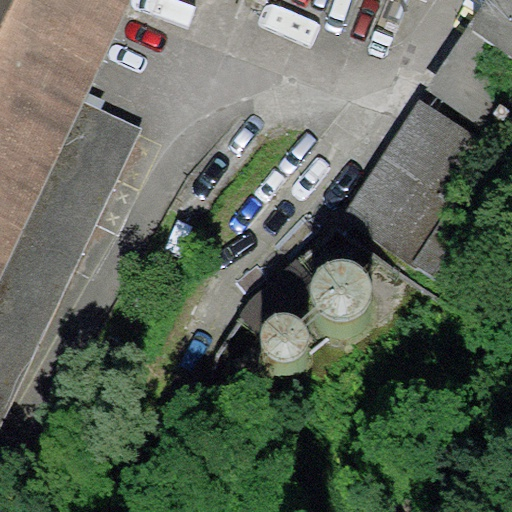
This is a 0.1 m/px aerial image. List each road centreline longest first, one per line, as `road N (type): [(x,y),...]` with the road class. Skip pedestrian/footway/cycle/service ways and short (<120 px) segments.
road 1 (track): [(104,511),(217,329)]
road 2 (track): [(395,511),(511,462)]
